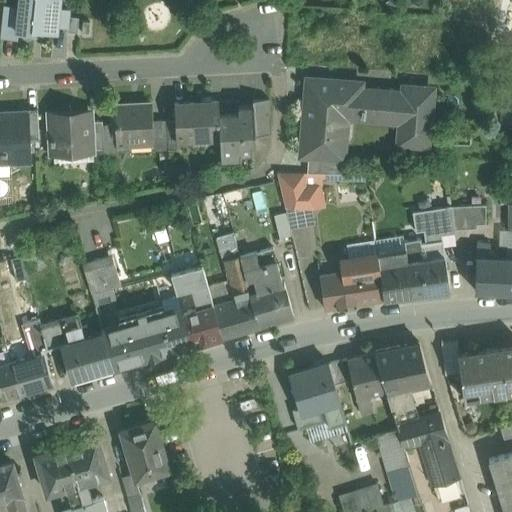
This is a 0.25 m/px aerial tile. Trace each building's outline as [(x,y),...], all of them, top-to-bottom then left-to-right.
[(18,0),(18,7),(16,31),(17,31),(35,33),(35,29),(56,31),(57,25),(67,26),(68,16),(69,10),(59,9),(59,0),(18,0)] [(18,7),(4,6),(0,36),(16,38),(17,31),(16,31),(18,7)] [(79,17),(68,16),(67,26),(67,31),(77,33),(79,17)] [(403,94),(359,91),(360,84),(316,81),(314,103),(306,102),(302,154),(312,155),(340,157),(342,157),(346,106),(362,107),(361,114),(363,114),(362,115),(401,118),(403,94)] [(430,89),(404,88),(403,94),(401,118),(400,142),(426,144),(430,89)] [(268,98),(252,99),(253,105),(254,105),(256,135),(269,134),(268,114),(269,113),(268,98)] [(218,100),(174,103),(175,118),(176,139),(177,139),(220,137),(220,136),(219,112),(218,100)] [(238,111),(219,112),(220,136),(220,137),(221,159),(241,157),(240,152),(252,151),(252,143),(256,143),(256,135),(254,105),(253,105),(238,106),(238,111)] [(150,106),(114,107),(115,124),(116,143),(117,143),(151,141),(152,141),(151,120),(150,106)] [(38,112),(24,112),(24,118),(24,123),(25,123),(26,138),(39,138),(38,112)] [(87,113),(51,115),(53,137),(50,137),(51,142),(53,142),(53,151),(89,149),(87,122),(87,113)] [(24,118),(0,118),(0,153),(6,153),(6,162),(27,161),(26,138),(25,123),(24,123),(24,118)] [(175,118),(166,119),(167,149),(177,148),(177,139),(176,139),(175,118)] [(166,119),(151,120),(152,141),(151,141),(151,150),(167,149),(166,119)] [(87,122),(89,149),(93,149),(104,148),(102,124),(102,121),(87,122)] [(115,124),(102,124),(104,148),(104,154),(118,154),(117,143),(116,143),(115,124)] [(94,160),(93,149),(89,149),(53,151),(54,162),(94,160)] [(340,157),(312,155),(311,172),(339,173),(340,157)] [(303,172),(277,171),(284,205),(308,201),(303,172)] [(511,202),(499,203),(499,215),(509,215),(508,230),(511,230),(511,202)] [(485,204),(451,206),(454,229),(477,228),(477,224),(486,224),(485,204)] [(451,206),(437,209),(440,234),(454,232),(454,229),(451,206)] [(232,233),(217,237),(224,260),(239,256),(232,233)] [(420,239),(404,241),(405,249),(411,295),(449,289),(444,256),(442,240),(421,243),(420,239)] [(490,243),(476,242),(474,290),(506,292),(508,257),(497,256),(497,251),(490,251),(490,243)] [(267,274),(270,286),(283,282),(273,246),(259,250),(264,268),(268,267),(270,273),(267,274)] [(405,249),(377,253),(384,299),(411,295),(405,249)] [(259,250),(239,256),(249,292),(270,286),(267,274),(270,273),(268,267),(264,268),(259,250)] [(377,253),(338,259),(340,271),(349,270),(352,290),(366,288),(368,301),(384,299),(377,253)] [(21,255),(9,258),(14,281),(26,278),(21,255)] [(239,256),(224,260),(234,297),(249,293),(249,292),(239,256)] [(84,266),(102,328),(131,320),(128,309),(118,312),(111,288),(124,285),(116,257),(84,266)] [(200,265),(172,273),(176,290),(192,285),(198,307),(182,312),(191,344),(220,336),(211,304),(200,265)] [(340,271),(318,274),(323,308),(368,301),(366,288),(352,290),(349,270),(340,271)] [(270,286),(249,292),(249,293),(258,325),(293,315),(283,282),(270,286)] [(234,297),(211,304),(220,336),(258,325),(249,293),(234,297)] [(131,320),(102,328),(103,331),(113,366),(191,344),(182,312),(180,306),(131,320)] [(75,319),(40,328),(46,348),(60,344),(60,343),(80,337),(75,319)] [(40,328),(24,333),(31,356),(42,353),(41,349),(46,348),(40,328)] [(80,337),(60,343),(60,344),(70,379),(113,366),(103,331),(80,337)] [(460,371),(457,352),(456,340),(440,342),(445,373),(460,371)] [(419,342),(374,351),(386,391),(392,408),(405,405),(402,395),(397,389),(401,387),(430,380),(419,342)] [(511,344),(460,352),(460,351),(457,352),(460,371),(464,398),(511,392),(511,344)] [(374,351),(347,357),(357,398),(361,413),(373,410),(370,395),(386,391),(374,351)] [(31,356),(10,362),(19,394),(51,384),(42,353),(31,356)] [(341,359),(328,363),(334,384),(347,381),(341,359)] [(0,365),(0,399),(19,394),(10,362),(0,365)] [(328,363),(290,374),(300,409),(322,402),(330,428),(346,423),(334,384),(328,363)] [(464,492),(437,401),(429,404),(425,408),(424,418),(416,426),(420,441),(418,442),(431,485),(433,484),(437,500),(464,492)] [(405,405),(392,408),(395,418),(397,428),(403,446),(418,442),(420,441),(416,426),(409,421),(405,405)] [(395,418),(389,420),(392,429),(397,428),(395,418)] [(155,419),(121,429),(133,473),(135,479),(136,479),(169,469),(155,419)] [(511,423),(500,427),(507,450),(511,448),(511,423)] [(392,429),(377,434),(388,471),(409,465),(403,446),(397,428),(392,429)] [(97,436),(66,445),(83,503),(92,501),(86,481),(108,474),(97,436)] [(66,445),(36,454),(47,492),(69,486),(75,506),(83,503),(66,445)] [(511,511),(511,451),(489,459),(504,511),(511,511)] [(12,461),(0,464),(0,500),(7,499),(10,511),(13,511),(26,508),(18,483),(24,481),(21,471),(15,473),(12,461)] [(409,465),(388,471),(397,499),(411,495),(417,493),(409,465)] [(141,492),(136,479),(135,479),(133,473),(121,476),(127,496),(141,492)] [(377,486),(340,497),(344,511),(354,511),(375,506),(383,503),(377,486)] [(146,511),(141,492),(127,496),(131,511),(146,511)] [(415,511),(411,495),(397,499),(383,503),(375,506),(377,511),(415,511)] [(92,501),(83,503),(85,511),(106,511),(103,498),(92,501)] [(75,506),(64,509),(65,511),(85,511),(83,503),(75,506)]
